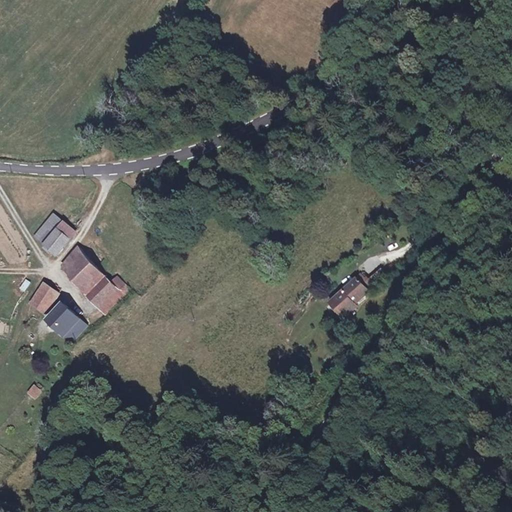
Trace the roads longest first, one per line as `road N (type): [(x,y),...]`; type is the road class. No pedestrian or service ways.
road 1 (unclassified): [(0,166),(107,170),(228,136),(339,86),(478,0)]
road 2 (unclassified): [(511,132),(268,511)]
road 3 (track): [(0,270),(52,272),(0,191)]
